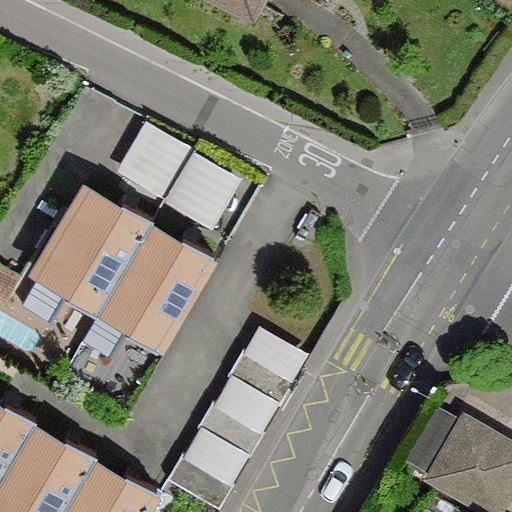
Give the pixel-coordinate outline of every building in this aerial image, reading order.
[(258,0),(232,0),(254,10),(258,0)] [(147,118),(117,167),(212,224),(241,175),(147,118)] [(84,192),(46,262),(78,280),(68,296),(98,315),(108,297),(148,229),(155,218),(125,200),(118,211),(84,192)] [(178,246),(148,229),(108,297),(138,315),(129,332),(160,349),(215,252),(186,235),(178,246)] [(53,321),(68,296),(78,280),(46,262),(23,304),(53,321)] [(108,297),(98,315),(83,337),(113,355),(129,332),(138,315),(108,297)] [(298,378),(246,349),(232,375),(283,405),(298,378)] [(232,375),(216,401),(267,430),(283,405),(232,375)] [(0,410),(0,482),(31,429),(37,418),(8,401),(1,412),(0,410)] [(267,430),(216,401),(201,427),(253,456),(267,430)] [(437,476),(497,510),(511,485),(511,446),(469,422),(437,476)] [(201,427),(186,452),(238,482),(253,456),(201,427)] [(62,447),(31,429),(0,482),(0,503),(14,511),(64,511),(91,465),(98,452),(69,435),(62,447)] [(238,482),(186,452),(170,479),(223,508),(238,482)] [(123,483),(91,465),(64,511),(145,511),(159,488),(130,472),(123,483)] [(14,511),(0,503),(0,511),(14,511)]
